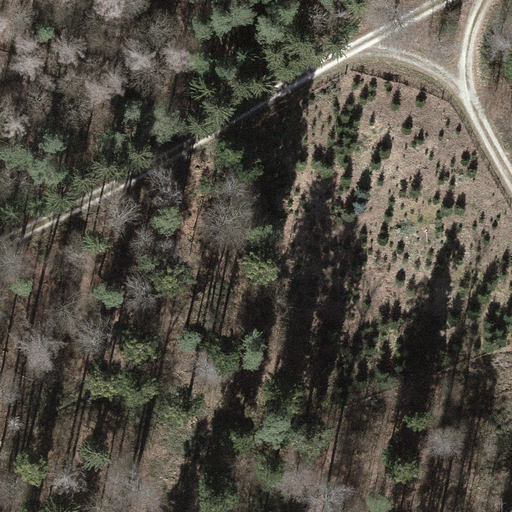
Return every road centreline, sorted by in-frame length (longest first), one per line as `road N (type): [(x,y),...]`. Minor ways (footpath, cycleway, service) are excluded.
road 1 (track): [(0,232),(108,192),(344,47),(437,0)]
road 2 (track): [(481,0),(461,84),(511,190)]
road 3 (track): [(344,47),(406,47),(461,84)]
